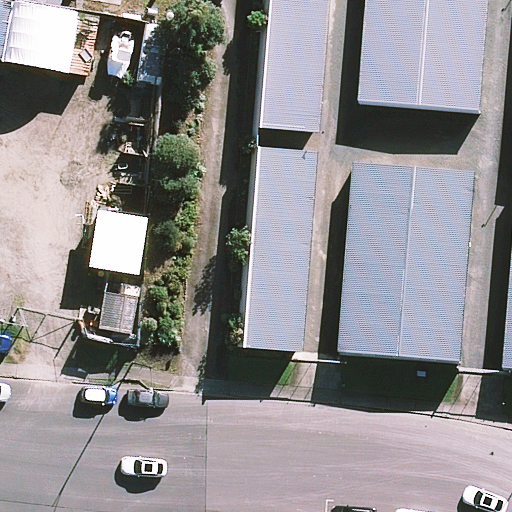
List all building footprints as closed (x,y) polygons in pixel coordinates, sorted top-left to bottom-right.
[(332,0),(271,0),(262,125),(323,129),(332,0)] [(375,0),(367,101),(489,111),(497,0),(375,0)] [(137,23),(133,80),(158,82),(162,25),(137,23)] [(118,91),(116,127),(149,129),(151,93),(118,91)] [(319,150),(261,146),(246,344),(304,348),(319,150)] [(483,173),(362,163),(347,352),(469,361),(483,173)] [(136,278),(144,201),(107,197),(99,274),(136,278)] [(95,329),(129,332),(132,298),(137,299),(138,286),(117,284),(116,294),(98,293),(95,329)]
